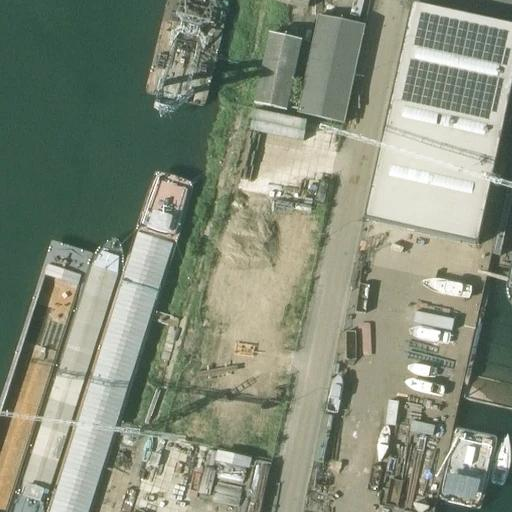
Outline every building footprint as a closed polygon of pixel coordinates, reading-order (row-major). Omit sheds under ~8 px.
[(511,0),(410,0),(410,1),(511,22),(511,0)] [(511,94),(511,28),(412,7),(365,221),(479,246),(511,94)] [(365,26),(318,17),(297,114),(345,124),(365,26)] [(284,111),(300,40),(267,33),(252,104),(284,111)] [(207,348),(205,362),(218,363),(220,350),(207,348)] [(199,499),(244,508),(254,458),(208,449),(199,499)] [(373,499),(402,501),(404,478),(375,476),(373,499)]
